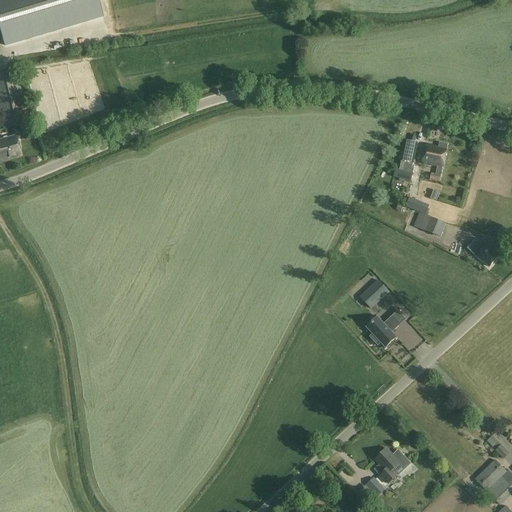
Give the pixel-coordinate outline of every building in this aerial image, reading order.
[(0,0),(0,26),(6,45),(102,17),(96,0),(0,0)] [(0,117),(3,130),(30,123),(17,68),(0,71),(0,117)] [(0,140),(0,162),(22,156),(16,136),(0,140)] [(425,146),(422,163),(437,166),(436,174),(442,175),(448,145),(440,143),(438,149),(425,146)] [(396,168),(394,177),(411,182),(413,173),(396,168)] [(431,174),(430,181),(440,183),(441,176),(431,174)] [(409,199),(406,207),(426,214),(429,206),(409,199)] [(425,215),(419,229),(441,238),(447,224),(425,215)] [(476,254),(481,259),(490,267),(500,256),(488,245),(484,246),(476,254)] [(361,297),(372,310),(391,292),(380,279),(361,297)] [(368,328),(366,327),(366,328),(372,335),(370,337),(378,346),(381,344),(386,349),(386,348),(385,347),(395,337),(397,339),(397,338),(392,333),(400,325),(392,316),(384,324),(377,317),(378,319),(368,328)] [(493,437),(488,441),(496,450),(496,451),(504,459),(510,454),(502,445),(501,445),(493,437)] [(398,476),(393,471),(406,459),(398,451),(393,456),(387,450),(376,460),(381,465),(375,470),(389,485),(398,476)] [(496,460),(476,480),(500,506),(511,495),(511,473),(509,470),(507,472),(496,460)] [(385,490),(374,478),(366,485),(377,498),(385,490)]
